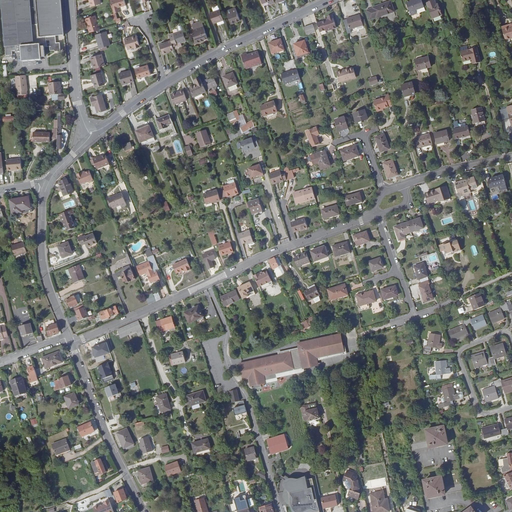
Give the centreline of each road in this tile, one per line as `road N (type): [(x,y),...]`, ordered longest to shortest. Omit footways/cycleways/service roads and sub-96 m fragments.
road 1 (residential): [(90,133),(218,51),(325,0)]
road 2 (residential): [(279,511),(206,282)]
road 3 (residential): [(142,511),(70,342)]
road 4 (residential): [(206,282),(376,213)]
road 5 (residential): [(67,335),(42,270),(45,180)]
road 6 (residential): [(511,339),(502,333),(458,354),(481,411),(511,406)]
road 7 (residential): [(489,511),(456,499),(425,506),(417,457),(450,450)]
road 8 (residential): [(70,342),(206,282)]
road 9 (residential): [(90,133),(75,93),(69,0)]
